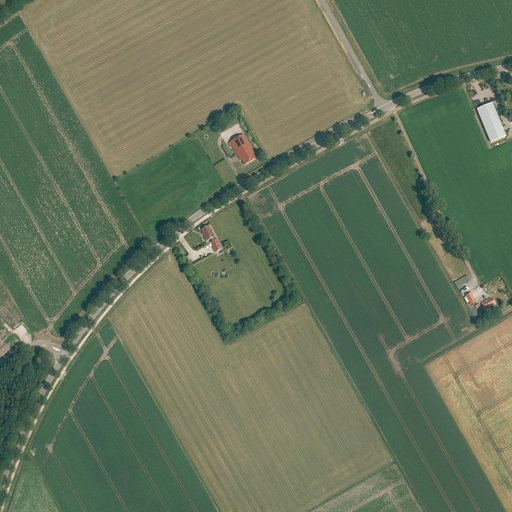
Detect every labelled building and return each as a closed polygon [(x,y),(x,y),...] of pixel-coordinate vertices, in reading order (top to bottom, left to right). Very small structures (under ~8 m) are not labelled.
[(506,137),(492,103),(477,110),(491,143),(506,137)] [(245,165),(257,158),(243,135),(229,142),(240,161),(242,160),(245,165)] [(206,241),(214,236),(211,229),(210,229),(208,226),(201,229),(204,235),(203,235),(206,241)] [(222,249),(217,239),(210,242),(210,243),(211,242),(213,245),(212,246),(215,252),(222,249)] [(459,280),(454,283),(457,288),(459,290),(463,288),(459,280)] [(476,302),(471,293),(466,296),(466,297),(464,298),(467,304),(469,302),(471,305),(476,302)] [(485,311),(496,305),(493,300),(492,300),(490,298),(481,303),(485,311)]
